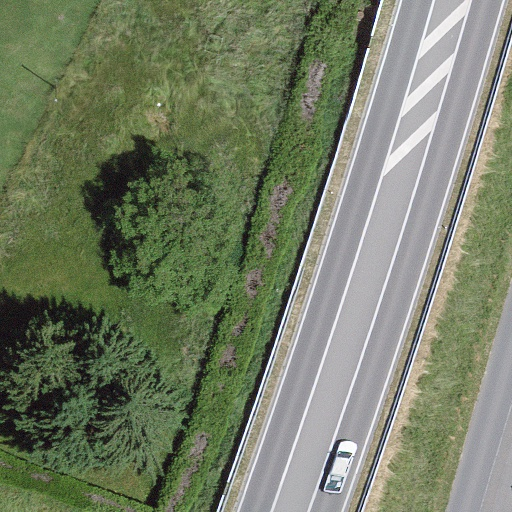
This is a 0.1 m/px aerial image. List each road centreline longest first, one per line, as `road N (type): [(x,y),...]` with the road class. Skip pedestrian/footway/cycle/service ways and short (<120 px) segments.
road 1 (primary): [(454,0),(291,511)]
road 2 (unclassified): [(463,511),(511,348)]
